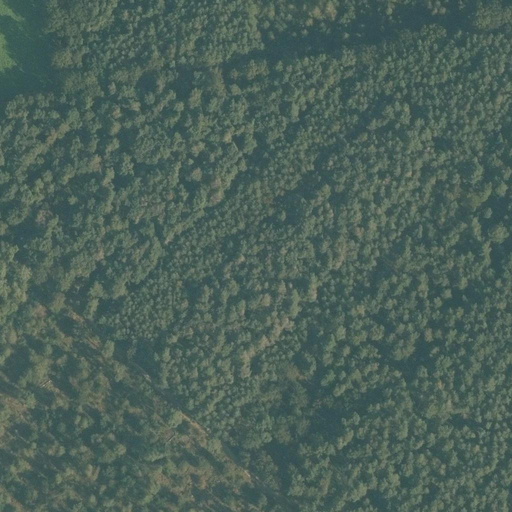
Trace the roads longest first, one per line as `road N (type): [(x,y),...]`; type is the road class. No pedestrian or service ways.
road 1 (track): [(511,29),(0,111)]
road 2 (track): [(287,511),(0,240)]
